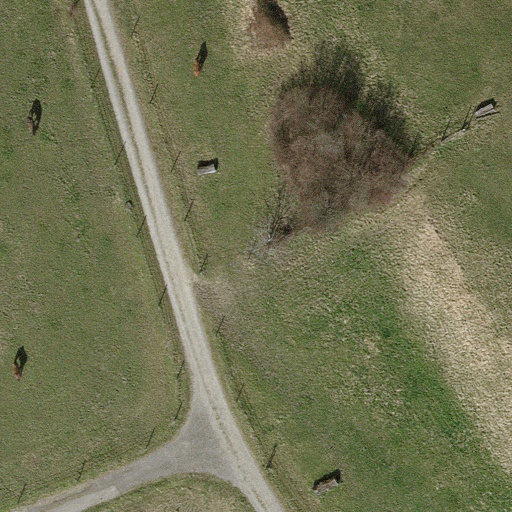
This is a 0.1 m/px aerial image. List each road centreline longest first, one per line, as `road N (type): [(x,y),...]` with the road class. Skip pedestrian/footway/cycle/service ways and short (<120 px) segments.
road 1 (track): [(221,435),(101,0)]
road 2 (track): [(51,511),(221,435)]
